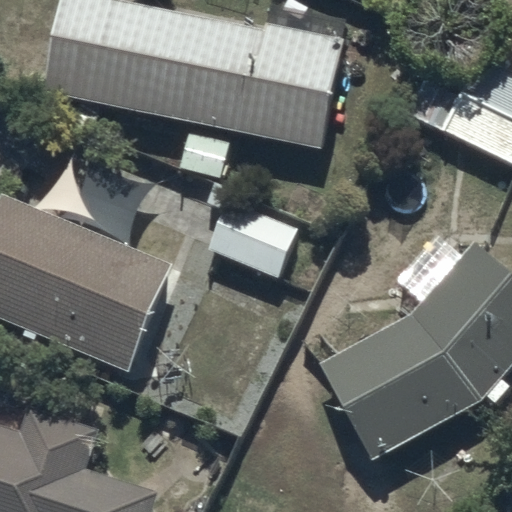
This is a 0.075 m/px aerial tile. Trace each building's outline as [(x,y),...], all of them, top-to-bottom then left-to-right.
[(264,26),(133,0),(61,0),(41,91),(190,121),(180,169),(221,178),(230,131),(322,149),(348,18),(269,2),(264,26)] [(425,72),(407,111),(511,163),(511,67),(476,51),(460,87),(425,72)] [(226,209),(210,246),(277,274),(297,228),(230,200),(235,188),(216,181),(207,201),(226,209)] [(2,192),(0,197),(0,313),(127,370),(171,260),(2,192)] [(413,315),(323,362),(372,456),(488,395),(495,401),(509,385),(500,377),(511,362),(511,274),(474,243),(413,315)] [(0,511),(151,511),(159,488),(84,465),(96,426),(27,405),(24,415),(0,407),(0,511)]
